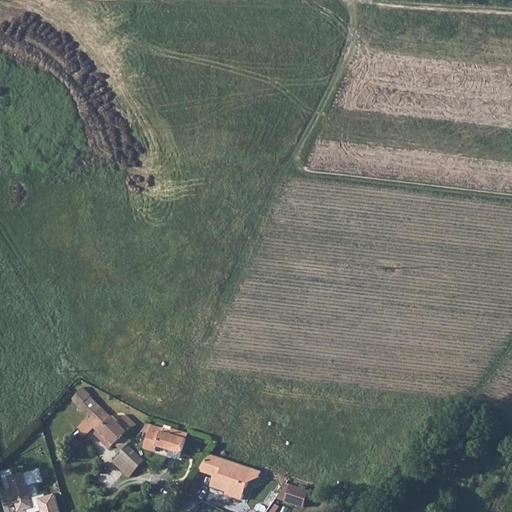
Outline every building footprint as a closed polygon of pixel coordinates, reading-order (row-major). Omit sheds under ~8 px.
[(87,383),(74,395),(90,413),(104,401),(87,383)] [(103,427),(117,414),(104,401),(90,413),(85,418),(91,424),(96,420),(103,427)] [(130,439),(142,421),(127,405),(117,414),(103,427),(123,450),(130,439)] [(160,440),(185,448),(192,426),(178,422),(176,424),(156,418),(149,443),(158,445),(160,440)] [(133,476),(148,455),(130,439),(123,450),(116,461),(133,476)] [(209,452),(199,469),(214,474),(211,488),(243,498),(253,466),(209,452)] [(11,469),(1,471),(5,488),(1,489),(6,506),(17,503),(19,509),(27,507),(28,511),(31,511),(42,509),(42,511),(60,511),(55,492),(45,495),(45,493),(30,497),(28,486),(42,482),(38,468),(13,474),(11,469)] [(286,492),(305,499),(310,483),(291,477),(286,492)]
